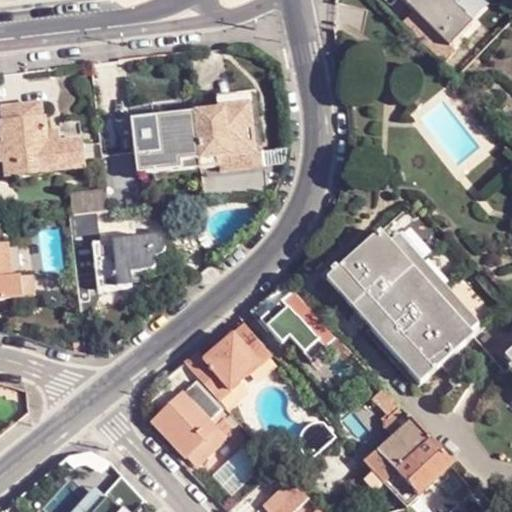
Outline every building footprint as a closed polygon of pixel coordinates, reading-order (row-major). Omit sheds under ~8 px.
[(401,0),(402,0),(414,13),(402,25),(443,65),(456,52),(450,47),(473,24),(454,5),(459,0),(401,0)] [(219,101),(220,108),(249,105),(252,127),(253,138),(261,137),(256,99),(242,101),(242,98),(256,97),(255,93),(216,96),(217,101),(219,101)] [(218,113),(195,115),(201,170),(219,167),(218,160),(248,156),(245,128),(252,127),(249,105),(220,108),(218,109),(218,113)] [(2,123),(43,119),(42,106),(1,110),(2,123)] [(201,170),(195,115),(167,119),(151,121),(130,123),(138,177),(201,170)] [(45,119),(43,119),(2,123),(1,124),(4,145),(0,145),(0,164),(5,164),(7,180),(51,175),(51,173),(85,170),(82,143),(59,144),(48,146),(47,136),(45,119)] [(245,128),(248,156),(256,155),(253,138),(252,127),(245,128)] [(58,134),(47,136),(48,146),(59,144),(58,134)] [(218,160),(219,167),(221,176),(266,172),(261,137),(253,138),(256,155),(248,156),(218,160)] [(109,214),(106,193),(72,197),(75,218),(96,215),(109,214)] [(70,218),(79,295),(99,293),(94,246),(100,245),(96,215),(75,218),(70,218)] [(0,226),(0,247),(6,247),(6,241),(10,240),(10,236),(5,237),(4,226),(0,226)] [(469,332),(389,243),(378,232),(324,279),(418,383),(471,335),(469,332)] [(397,237),(389,243),(469,332),(476,324),(397,237)] [(94,246),(99,293),(133,289),(133,284),(132,276),(146,274),(152,274),(156,272),(157,268),(160,267),(161,267),(167,262),(170,255),(169,248),(164,242),(158,239),(131,242),(121,243),(100,245),(94,246)] [(6,247),(0,247),(0,301),(19,299),(45,296),(43,275),(12,280),(7,247),(6,247)] [(132,276),(133,284),(147,282),(146,274),(132,276)] [(291,294),(284,287),(268,300),(252,312),(263,327),(270,335),(271,334),(306,305),(293,292),(291,294)] [(99,293),(79,295),(81,316),(93,315),(100,302),(99,293)] [(19,299),(0,301),(0,311),(20,309),(19,299)] [(306,305),(271,334),(284,347),(291,341),(313,363),(338,339),(306,305)] [(264,364),(272,357),(253,335),(246,327),(205,363),(198,356),(185,366),(219,402),(265,364),(264,364)] [(216,429),(231,416),(219,402),(185,366),(169,379),(173,383),(150,405),(162,416),(150,427),(151,428),(155,425),(198,470),(229,438),(228,436),(225,439),(218,432),(216,429)] [(365,393),(370,399),(382,388),(376,382),(365,393)] [(382,388),(370,399),(386,417),(381,421),(381,426),(393,439),(366,464),(386,485),(398,475),(433,442),(413,420),(401,409),(382,388)] [(370,399),(365,403),(381,421),(386,417),(370,399)] [(303,433),(301,440),(301,441),(303,449),(307,456),(312,460),(337,438),(325,424),(320,423),(308,428),(303,433)] [(225,425),(218,432),(225,439),(228,436),(229,438),(233,434),(225,425)] [(453,466),(433,442),(386,485),(408,509),(418,498),(453,466)] [(106,499),(94,511),(139,511),(146,504),(121,477),(104,497),(106,499)] [(271,500),(282,511),(296,511),(309,500),(294,483),(292,481),(271,500)] [(357,511),(370,500),(358,486),(331,511),(357,511)] [(263,508),(266,511),(282,511),(271,500),(263,508)]
